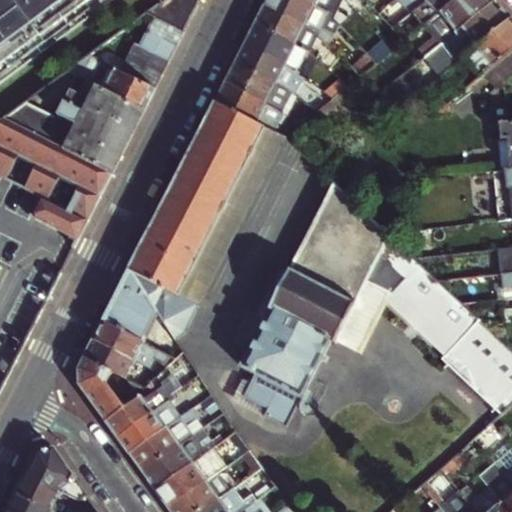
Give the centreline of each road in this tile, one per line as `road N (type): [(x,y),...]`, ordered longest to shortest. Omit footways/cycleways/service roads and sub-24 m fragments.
road 1 (tertiary): [(228,0),(22,407)]
road 2 (residential): [(133,511),(72,432),(22,407)]
